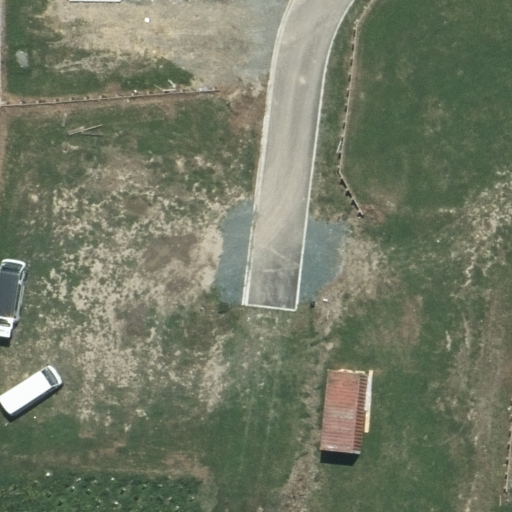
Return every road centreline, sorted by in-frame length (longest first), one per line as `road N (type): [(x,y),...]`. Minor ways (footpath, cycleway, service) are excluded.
road 1 (track): [(420,511),(413,444),(223,322),(107,153),(38,0)]
road 2 (track): [(223,322),(0,367)]
